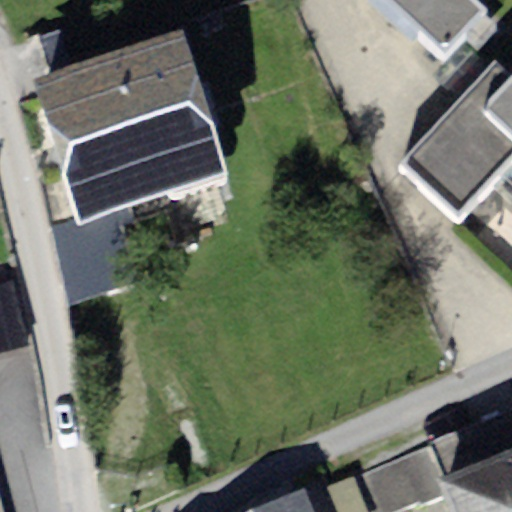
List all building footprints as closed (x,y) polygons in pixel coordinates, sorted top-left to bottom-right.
[(367,0),(388,20),(406,0),(367,0)] [(487,13),(473,0),(406,0),(388,20),(416,45),(423,37),(445,58),(487,13)] [(226,176),(179,34),(106,58),(153,200),(226,176)] [(153,200),(106,58),(35,82),(82,224),(153,200)] [(511,75),(497,62),(398,165),(458,223),(511,167),(511,75)] [(511,511),(511,451),(437,482),(449,511),(511,511)] [(315,511),(306,490),(253,511),(315,511)]
